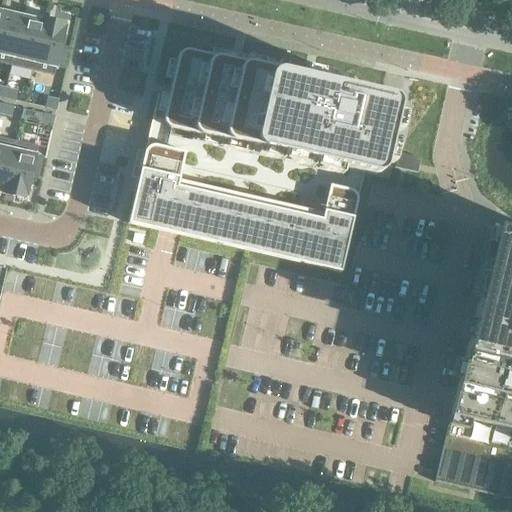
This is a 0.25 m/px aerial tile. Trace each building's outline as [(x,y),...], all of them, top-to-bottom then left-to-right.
[(0,63),(10,66),(21,17),(0,12),(0,13),(0,63)] [(31,71),(43,19),(42,18),(41,21),(21,17),(10,66),(31,71)] [(61,68),(65,48),(60,47),(65,24),(43,19),(31,71),(53,76),(55,67),(61,68)] [(129,215),(127,224),(159,231),(178,236),(243,251),(340,273),(361,181),(363,173),(367,155),(381,95),(380,95),(311,79),(302,77),(239,63),(230,61),(184,51),(183,51),(182,51),(181,52),(180,53),(179,53),(178,54),(178,55),(177,56),(177,57),(176,58),(168,96),(157,94),(145,148),(142,158),(138,178),(133,198),(129,215)] [(15,101),(17,91),(5,88),(3,98),(15,101)] [(56,110),(58,100),(46,98),(44,107),(56,110)] [(0,114),(11,117),(13,107),(1,105),(0,110),(0,114)] [(52,126),(54,117),(43,114),(40,124),(52,126)] [(15,141),(0,137),(0,189),(3,190),(2,193),(3,193),(15,141)] [(35,156),(37,146),(15,141),(3,193),(25,198),(31,175),(38,177),(42,157),(35,156)] [(420,159),(413,157),(398,153),(394,168),(417,173),(420,159)] [(511,229),(510,229),(490,225),(431,479),(511,497),(511,229)]
